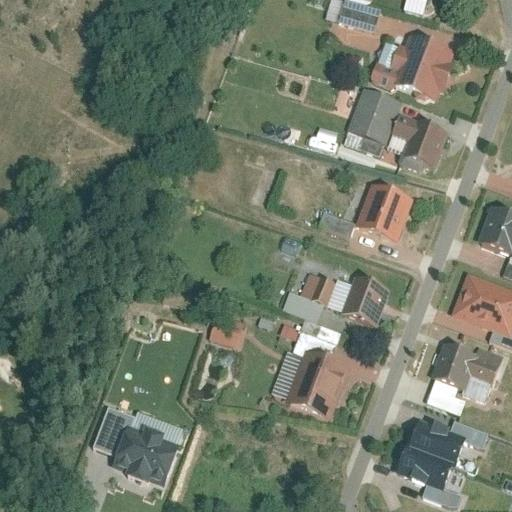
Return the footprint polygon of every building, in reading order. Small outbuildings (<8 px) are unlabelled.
[(329,1),(324,26),(374,35),(378,10),(329,1)] [(457,58),(407,38),(387,88),(437,108),(457,58)] [(453,136),(403,116),(395,137),(410,142),(404,159),(439,172),(453,136)] [(282,172),(288,153),(252,141),(246,160),(282,172)] [(420,204),(374,186),(358,229),(402,249),(420,204)] [(511,215),(494,210),(481,246),(511,258),(511,215)] [(511,291),(470,276),(455,319),(511,340),(511,291)] [(394,293),(358,279),(343,315),(379,330),(394,293)] [(326,307),(339,312),(348,287),(335,283),(326,307)] [(207,344),(235,350),(240,324),(212,318),(207,344)] [(480,359),(448,347),(436,381),(468,393),(480,359)] [(356,370),(308,351),(287,403),(335,422),(356,370)] [(471,442),(422,423),(400,477),(449,495),(471,442)] [(166,489),(178,454),(118,433),(106,468),(166,489)]
